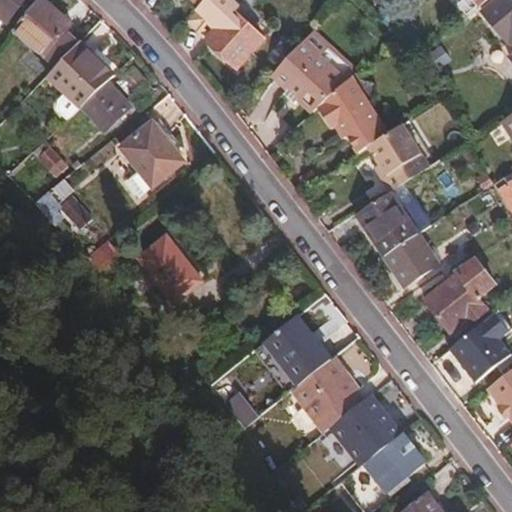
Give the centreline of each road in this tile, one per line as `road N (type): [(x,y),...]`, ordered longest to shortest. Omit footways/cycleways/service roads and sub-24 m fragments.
road 1 (residential): [(511,498),(202,102),(98,0)]
road 2 (track): [(0,413),(86,511)]
